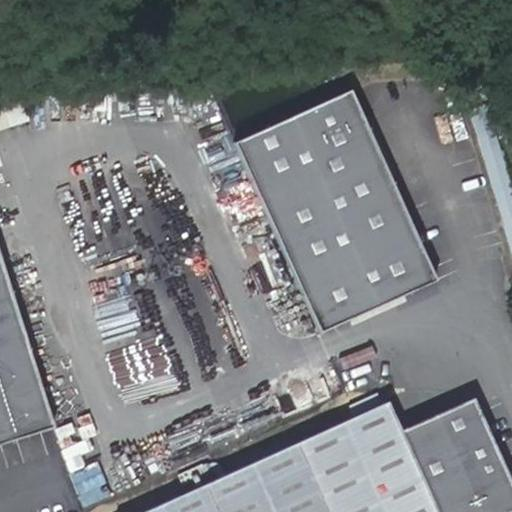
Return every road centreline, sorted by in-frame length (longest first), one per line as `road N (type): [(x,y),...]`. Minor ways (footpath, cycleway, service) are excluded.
road 1 (unknown): [(291,370),(156,431),(135,433),(117,420),(66,312),(35,170),(44,148),(67,139),(191,155),(245,250)]
road 2 (unknown): [(465,303),(369,66)]
road 3 (unknown): [(465,303),(291,370)]
road 4 (unknown): [(511,424),(465,303)]
road 5 (unknown): [(245,250),(291,370)]
